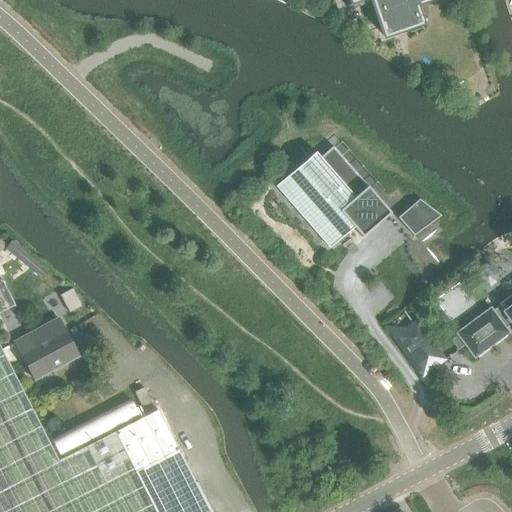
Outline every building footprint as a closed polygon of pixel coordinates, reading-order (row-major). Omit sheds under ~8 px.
[(417,5),(430,0),(349,0),(351,6),(370,0),(383,38),(423,24),(417,5)] [(273,188),(326,249),(346,232),(353,241),(358,237),(361,239),(374,227),(373,225),(386,213),(330,148),(316,160),(311,154),(273,188)] [(418,199),(397,218),(413,236),(440,215),(439,215),(418,199)] [(11,241),(4,249),(41,280),(48,272),(11,241)] [(475,270),(474,279),(480,286),(489,287),(496,281),(497,272),(492,265),(482,264),(475,270)] [(0,511),(155,511),(114,431),(56,461),(41,430),(0,352),(0,311),(13,306),(0,279),(0,511)] [(511,323),(511,292),(497,304),(499,306),(491,312),(489,310),(457,334),(474,356),(506,332),(504,329),(511,323)] [(55,318),(13,341),(19,353),(34,380),(76,357),(61,330),(55,318)] [(386,327),(384,328),(420,377),(445,360),(415,320),(404,328),(386,327)] [(143,388),(133,393),(141,408),(150,403),(143,388)] [(58,455),(142,416),(134,398),(50,437),(58,455)] [(207,511),(156,409),(114,431),(155,511),(207,511)]
